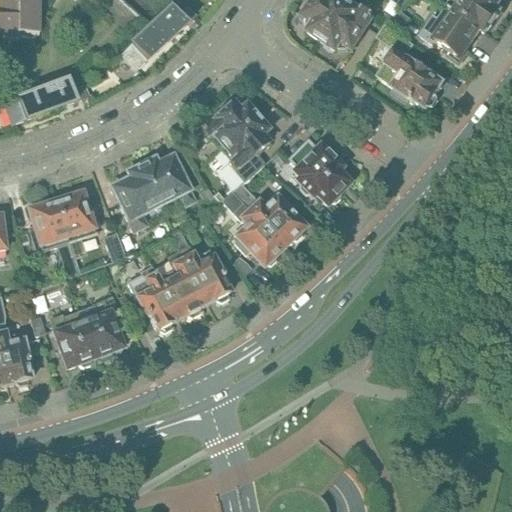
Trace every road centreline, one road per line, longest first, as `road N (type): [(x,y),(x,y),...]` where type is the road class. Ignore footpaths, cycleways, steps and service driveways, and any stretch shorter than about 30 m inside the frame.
road 1 (secondary): [(0,451),(126,419),(263,357),(346,287),(425,190)]
road 2 (residential): [(0,168),(146,111),(232,39)]
road 3 (unclassified): [(425,190),(232,39)]
road 4 (secondary): [(425,190),(511,70)]
